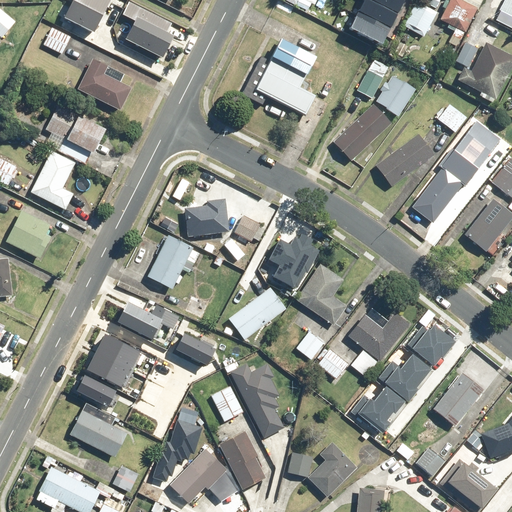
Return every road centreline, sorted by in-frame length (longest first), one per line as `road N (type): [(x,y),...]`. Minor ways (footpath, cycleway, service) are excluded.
road 1 (residential): [(171,119),(299,180),(511,342)]
road 2 (tertiary): [(0,462),(171,119)]
road 3 (tertiary): [(171,119),(232,0)]
